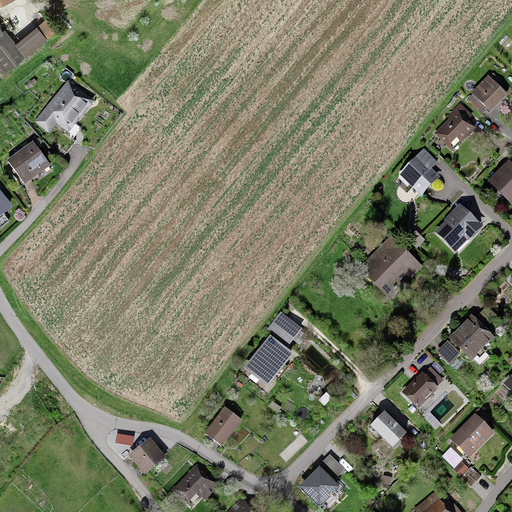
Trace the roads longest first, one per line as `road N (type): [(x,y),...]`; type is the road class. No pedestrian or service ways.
road 1 (residential): [(270,489),(317,452),(511,254)]
road 2 (residential): [(95,418),(179,437),(270,489)]
road 3 (residential): [(0,296),(38,359),(95,418)]
